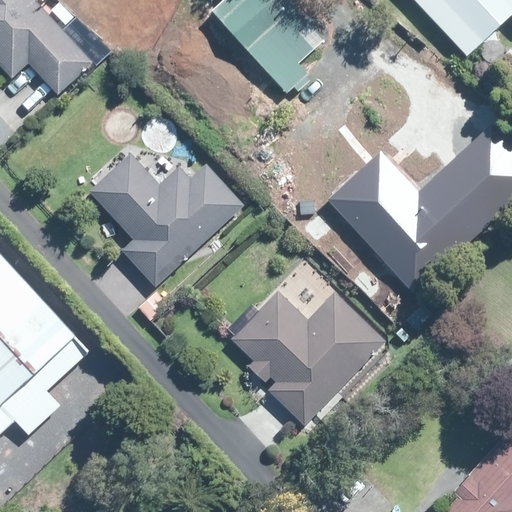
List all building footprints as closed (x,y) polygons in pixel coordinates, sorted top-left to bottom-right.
[(91,61),(62,30),(34,0),(0,0),(0,65),(9,75),(27,59),(58,93),(91,61)] [(321,37),(286,0),(218,0),(208,10),(281,88),(302,68),(296,62),(321,37)] [(511,0),(415,0),(465,54),(479,40),(493,28),(510,12),(511,14),(511,0)] [(511,51),(508,48),(496,62),(511,75),(511,51)] [(411,68),(400,58),(391,49),(388,53),(358,84),(344,100),(396,149),(443,98),(411,68)] [(84,96),(92,106),(101,98),(93,89),(84,96)] [(157,283),(244,203),(208,163),(193,177),(182,165),(162,183),(133,151),(92,189),(135,237),(124,247),(157,283)] [(0,241),(0,441),(100,354),(0,241)] [(418,251),(407,263),(425,279),(435,268),(418,251)] [(306,422),(387,338),(337,290),(310,318),(279,289),(234,336),(256,358),(251,363),(267,379),(271,375),(277,381),(270,387),(306,422)] [(174,307),(158,290),(139,308),(155,325),(174,307)] [(417,330),(437,308),(425,297),(406,320),(417,330)] [(146,396),(132,383),(123,394),(137,406),(146,396)] [(511,511),(511,425),(466,473),(452,488),(457,493),(439,511),(511,511)]
